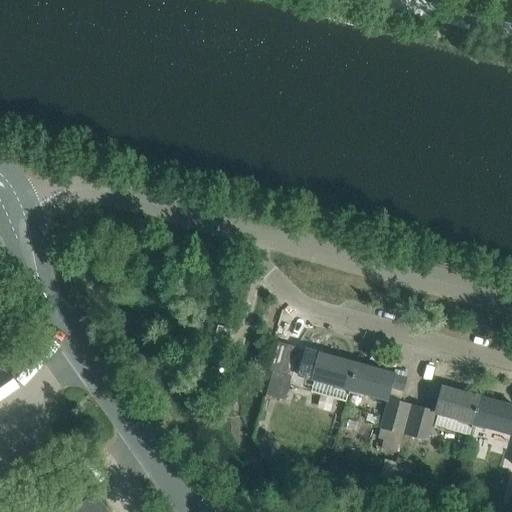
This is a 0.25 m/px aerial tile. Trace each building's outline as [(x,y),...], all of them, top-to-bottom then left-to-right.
[(229,341),(232,329),(218,325),(214,337),(229,341)] [(273,371),(266,395),(285,400),(299,348),(288,345),(280,373),(273,371)] [(350,387),(356,364),(319,353),(318,355),(306,351),(303,363),(314,366),(311,376),(350,387)] [(394,374),(356,364),(350,387),(386,397),(389,387),(403,390),(406,379),(394,375),(394,374)] [(473,421),(479,397),(442,387),(442,389),(429,385),(426,397),(438,400),(435,411),(438,412),(434,425),(469,435),(473,421)] [(505,405),(479,397),(473,421),(469,435),(491,441),(495,428),(510,432),(511,424),(511,400),(507,399),(505,405)] [(380,428),(403,434),(411,405),(388,398),(380,428)] [(405,434),(428,440),(436,411),(413,405),(405,434)] [(72,469),(65,461),(57,468),(64,476),(72,469)] [(109,511),(108,510),(93,493),(70,511),(109,511)]
